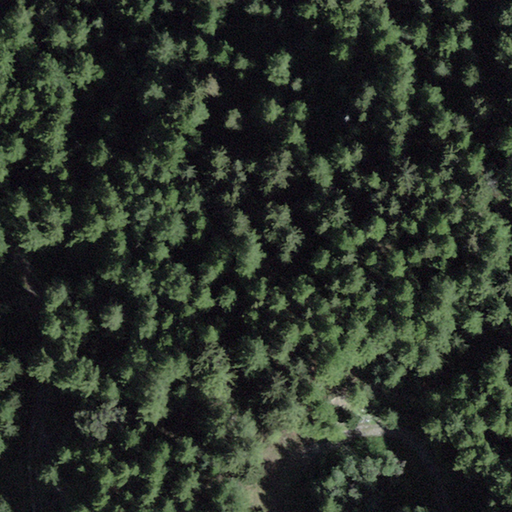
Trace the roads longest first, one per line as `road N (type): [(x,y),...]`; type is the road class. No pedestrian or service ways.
road 1 (track): [(40,358),(25,511)]
road 2 (track): [(0,218),(35,288),(40,358)]
